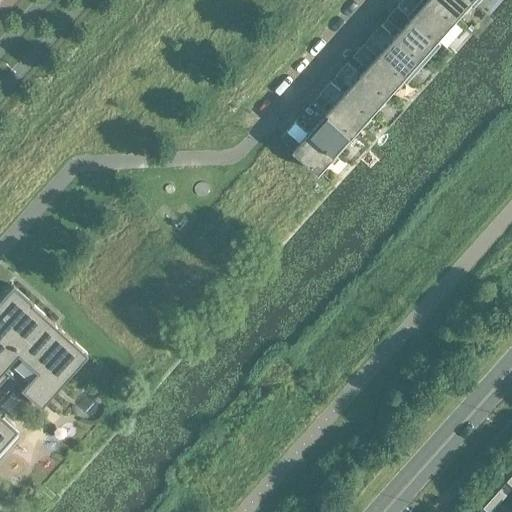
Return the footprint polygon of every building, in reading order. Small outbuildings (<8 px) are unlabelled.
[(455,20),(432,0),(425,0),(412,16),(438,39),(455,20)] [(471,1),(469,0),(432,0),(455,20),(471,1)] [(438,39),(412,16),(395,34),(421,58),(438,39)] [(421,58),(395,34),(378,53),(405,76),(421,58)] [(405,76),(378,53),(362,72),(388,95),(405,76)] [(388,95),(362,72),(345,91),(371,114),(388,95)] [(371,114),(345,91),(328,109),(354,133),(371,114)] [(354,133),(328,109),(312,128),(338,151),(354,133)] [(338,151),(312,128),(294,148),(320,171),(338,151)] [(0,453),(19,433),(0,415),(0,382),(6,375),(39,405),(87,352),(10,284),(0,295),(0,453)] [(492,498),(498,504),(507,494),(500,488),(492,498)] [(492,498),(484,507),(489,511),(490,511),(498,504),(492,498)]
